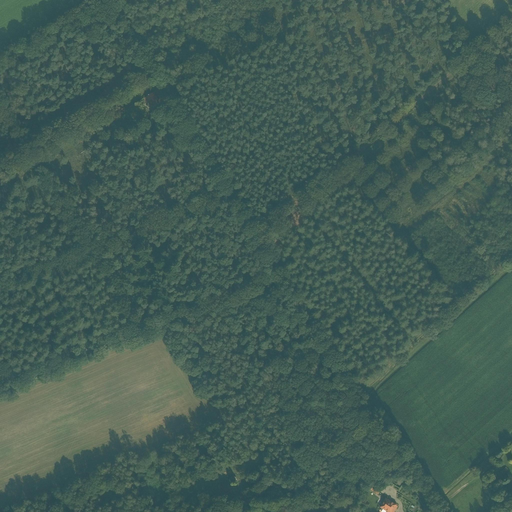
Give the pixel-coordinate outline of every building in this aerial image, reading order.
[(137,81),(127,87),(130,92),(140,86),(137,81)] [(154,108),(156,106),(160,104),(153,92),(144,98),(146,102),(150,100),(154,108)] [(117,115),(126,109),(124,106),(111,113),(113,117),(117,115)] [(511,476),(504,467),(499,471),(508,480),(511,476)] [(379,507),(387,511),(392,511),(396,505),(384,499),(379,507)]
